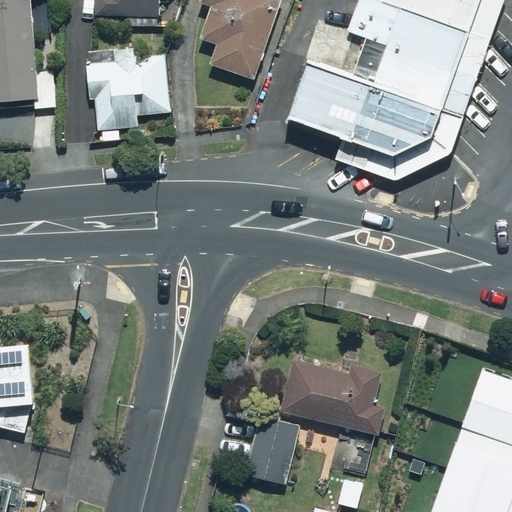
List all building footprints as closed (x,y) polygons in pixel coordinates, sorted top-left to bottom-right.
[(54,72),(39,73),(33,0),(16,0),(0,1),(0,101),(35,99),(36,110),(56,108),(54,72)] [(96,0),(96,18),(159,20),(159,0),(96,0)] [(282,0),(198,0),(197,4),(210,9),(199,39),(216,45),(208,66),(252,82),(282,0)] [(306,67),(287,122),(341,141),(391,158),(429,141),(478,0),(358,0),(347,33),(366,40),(351,83),(306,67)] [(391,158),(341,141),(335,160),(393,181),(397,181),(449,156),(451,153),(505,0),(478,0),(429,141),(391,158)] [(141,51),(87,53),(89,102),(95,101),(96,131),(103,131),(103,140),(120,140),(119,129),(138,129),(138,116),(171,115),(169,55),(141,56),(141,51)] [(0,346),(0,406),(33,404),(28,344),(0,346)] [(344,370),(292,360),(282,415),(377,433),(383,404),(374,402),(380,371),(345,364),(344,370)] [(511,511),(511,378),(482,368),(430,511),(511,511)] [(300,427),(258,416),(243,474),(285,485),(300,427)] [(0,485),(0,511),(10,511),(16,489),(0,485)]
